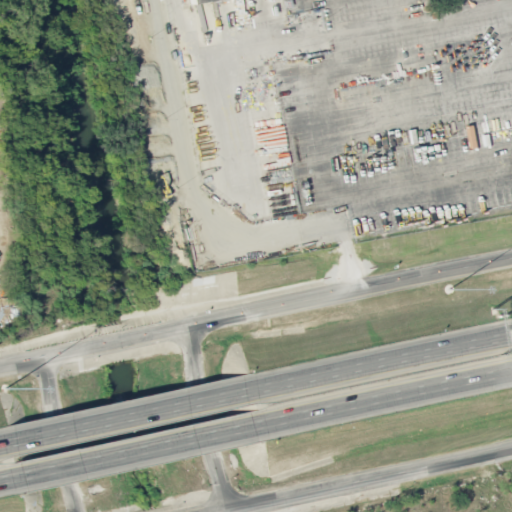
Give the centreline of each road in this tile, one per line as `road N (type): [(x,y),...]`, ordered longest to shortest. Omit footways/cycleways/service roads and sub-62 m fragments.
road 1 (secondary): [(511,260),(204,324)]
road 2 (secondary): [(242,507),(511,450)]
road 3 (motorway): [(511,340),(254,389)]
road 4 (motorway): [(258,430),(511,375)]
road 5 (motorway): [(254,389),(8,444)]
road 6 (motorway): [(25,480),(258,430)]
road 7 (secondary): [(204,324),(193,347),(223,493),(242,507)]
road 8 (secondary): [(204,324),(29,362)]
road 9 (secondary): [(78,511),(52,388),(29,362)]
